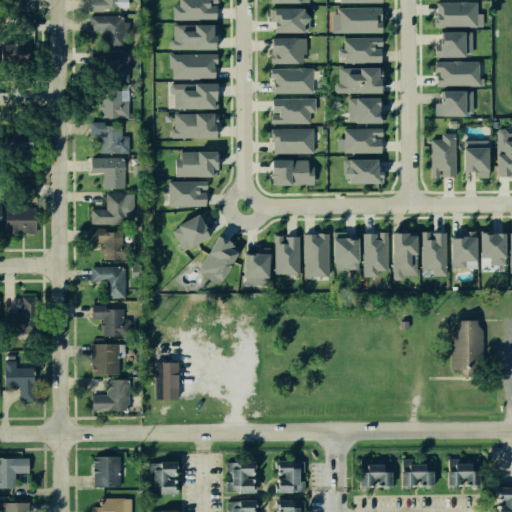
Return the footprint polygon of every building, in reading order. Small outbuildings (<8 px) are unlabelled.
[(35,0),(35,10),(20,10),(20,0),(35,0)] [(126,0),(126,8),(88,9),(88,0),(126,0)] [(176,0),(212,0),(212,18),(171,18),(171,7),(176,7),(176,0)] [(433,3),(474,2),(474,22),(433,23),(433,3)] [(268,7),(303,7),(304,30),(268,31),(268,7)] [(335,10),(377,9),(377,31),(336,32),(335,10)] [(90,16),(125,16),(124,46),(90,46),(90,16)] [(34,32),(21,32),(21,18),(34,18),(34,32)] [(171,30),(189,29),(188,24),(210,24),(210,46),(171,47),(171,30)] [(432,32),(459,31),(460,52),(433,53),(432,32)] [(268,39),(299,38),(300,59),(269,60),(268,39)] [(342,39),(380,39),(380,61),(342,61),(342,39)] [(16,57),(1,58),(1,46),(16,46),(16,57)] [(104,53),(126,53),(126,80),(104,80),(104,53)] [(169,54),(208,54),(209,76),(170,77),(169,54)] [(435,63),(471,63),(471,83),(435,83),(435,63)] [(269,70),(305,69),(305,91),(269,91),(269,70)] [(338,74),(355,73),(355,69),(378,69),(378,92),(334,93),(334,82),(338,82),(338,74)] [(173,88),(188,89),(188,84),(212,84),(211,108),(173,108),(173,88)] [(97,89),(124,89),(124,115),(97,115),(97,89)] [(434,91),(460,91),(460,116),(434,116),(434,91)] [(346,99),(375,98),(375,123),(346,123),(346,99)] [(270,102),(307,101),(307,124),(270,124),(270,102)] [(169,111),(211,111),(211,140),(169,140),(169,111)] [(92,123),(123,124),(123,135),(127,135),(127,152),(100,151),(100,135),(92,135),(92,123)] [(492,129),(504,129),(504,133),(511,133),(511,169),(492,170),(492,129)] [(270,133),(307,131),(309,151),(271,153),(270,133)] [(342,131),(374,131),(374,149),(342,149),(342,131)] [(428,134),(450,134),(451,176),(429,177),(428,134)] [(5,138),(30,139),(29,167),(5,167),(5,138)] [(458,144),(481,143),(482,173),(473,173),(473,170),(458,170),(458,144)] [(175,152),(209,153),(209,176),(174,175),(175,152)] [(104,187),(123,188),(124,155),(87,155),(87,175),(104,175),(104,187)] [(267,161),(308,159),(310,182),(268,184),(267,161)] [(339,161),(374,161),(374,172),(377,172),(377,182),(339,182),(339,161)] [(168,182),(196,183),(196,192),(199,192),(199,205),(194,205),(168,205),(168,182)] [(100,192),(123,192),(123,223),(89,223),(89,209),(100,209),(100,192)] [(3,205),(28,205),(29,233),(3,234),(3,205)] [(169,226),(199,209),(205,221),(202,223),(208,234),(181,248),(169,226)] [(86,233),(117,231),(119,256),(88,258),(86,233)] [(215,232),(226,241),(222,247),(230,254),(209,280),(201,273),(205,269),(193,260),(215,232)] [(389,233),(403,232),(403,238),(411,238),(411,274),(402,274),(402,278),(389,278),(389,233)] [(419,232),(445,232),(445,275),(431,275),(431,268),(419,268),(419,232)] [(360,233),(382,233),(382,267),(374,267),(374,274),(360,274),(360,233)] [(301,235),(323,234),(323,266),(317,266),(317,273),(302,273),(301,235)] [(476,235),(500,234),(500,261),(487,261),(487,255),(477,255),(476,235)] [(274,236),(294,236),(294,270),(274,270),(274,236)] [(447,239),(471,238),(472,258),(461,258),(462,265),(448,265),(447,239)] [(329,239),(342,239),(342,241),(352,241),(353,268),(336,268),(336,261),(330,261),(329,239)] [(239,252),(263,252),(263,276),(239,276),(239,252)] [(90,266),(125,267),(125,295),(99,295),(99,284),(90,284),(90,266)] [(91,304),(104,304),(104,308),(118,308),(118,319),(128,319),(128,334),(104,334),(104,317),(91,317),(91,304)] [(6,309),(32,309),(32,341),(7,342),(6,309)] [(444,322),(482,322),(482,366),(444,366),(444,322)] [(144,337),(133,337),(132,326),(144,326),(144,337)] [(88,344),(114,344),(114,367),(88,367),(88,344)] [(178,363),(154,362),(153,400),(177,400),(178,363)] [(6,367),(35,367),(35,394),(6,394),(6,367)] [(89,405),(126,404),(125,376),(88,377),(89,405)] [(86,452),(120,453),(119,488),(85,487),(86,452)] [(0,455),(26,457),(25,488),(0,486),(0,455)] [(145,456),(173,457),(173,492),(146,492),(145,456)] [(352,456),(385,456),(388,488),(353,488),(352,456)] [(272,457),(302,458),(304,492),(272,491),(272,457)] [(397,457),(430,458),(431,486),(398,485),(397,457)] [(228,460),(251,459),(255,492),(227,491),(228,460)] [(443,459),(473,460),(472,482),(443,483),(443,459)] [(495,511),(495,487),(511,487),(511,511),(495,511)] [(124,511),(124,497),(102,496),(102,506),(92,506),(92,511),(124,511)] [(269,511),(269,500),(299,499),(300,511),(269,511)] [(28,511),(29,501),(3,500),(2,511),(28,511)] [(227,511),(228,501),(251,501),(251,511),(227,511)]
